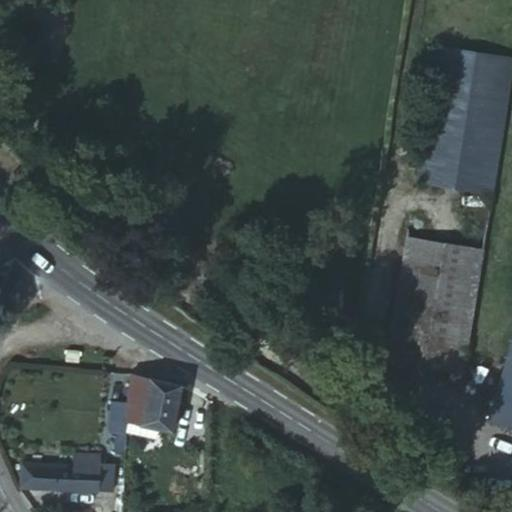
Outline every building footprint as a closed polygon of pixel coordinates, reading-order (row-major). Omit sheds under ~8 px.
[(511,59),(437,47),(386,361),(461,373),(511,66),(511,59)] [(511,339),(489,418),(511,425),(511,339)] [(65,351),(64,362),(77,362),(78,351),(65,351)] [(118,358),(115,366),(126,369),(129,362),(118,358)] [(180,386),(130,374),(128,423),(171,432),(180,386)] [(75,426),(73,453),(100,455),(102,424),(93,423),(91,428),(75,426)] [(100,455),(73,453),(72,466),(22,464),(21,486),(111,492),(112,465),(100,463),(100,455)]
